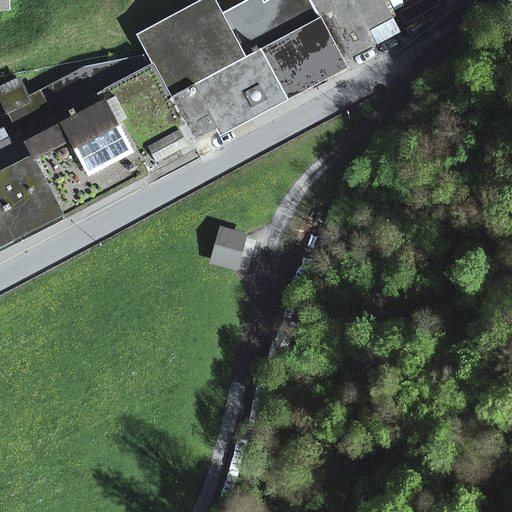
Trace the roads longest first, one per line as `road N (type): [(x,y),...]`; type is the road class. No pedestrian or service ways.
road 1 (unclassified): [(445,39),(413,87),(293,198),(199,511)]
road 2 (tertiary): [(445,39),(0,281)]
